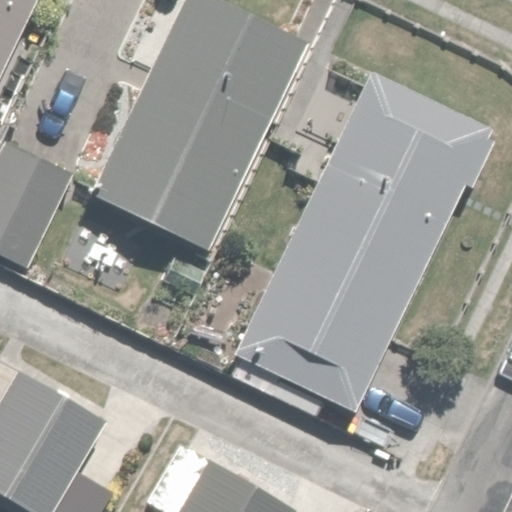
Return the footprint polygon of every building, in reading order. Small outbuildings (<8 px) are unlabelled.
[(0,0),(0,62),(28,0),(0,0)] [(308,31),(244,0),(174,0),(82,189),(202,247),(308,31)] [(226,368),(317,411),(327,390),(361,406),(493,126),(367,67),(226,368)] [(79,175),(0,141),(0,247),(42,265),(79,175)] [(102,416),(0,357),(0,494),(31,511),(99,511),(113,488),(74,466),(102,416)] [(295,511),(302,499),(179,433),(142,503),(158,511),(295,511)]
